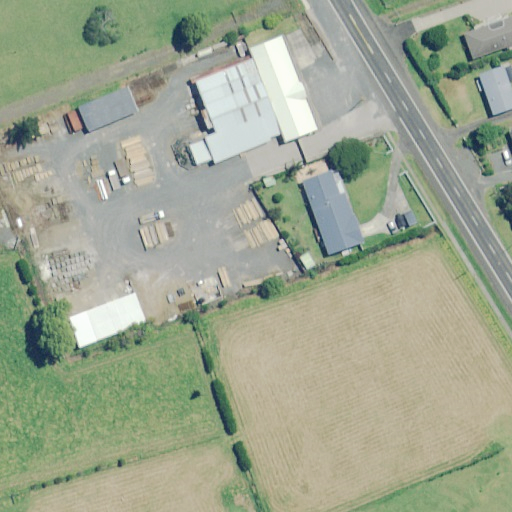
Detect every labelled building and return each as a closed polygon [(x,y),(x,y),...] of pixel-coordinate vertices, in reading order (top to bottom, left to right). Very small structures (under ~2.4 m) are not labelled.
[(511,45),(511,16),(465,33),(474,59),(511,45)] [(216,132),(188,143),(197,166),(214,160),(215,164),(227,159),(271,142),(270,138),(281,134),(283,137),(285,143),(322,129),(285,34),(248,48),(253,59),(196,81),(216,132)] [(511,88),(505,66),(478,75),(491,115),(511,108),(511,88)] [(301,179),(318,228),(313,229),(322,257),(330,255),(365,242),(348,192),(342,194),(333,168),(301,179)] [(136,290),(85,311),(97,342),(148,321),(136,290)]
